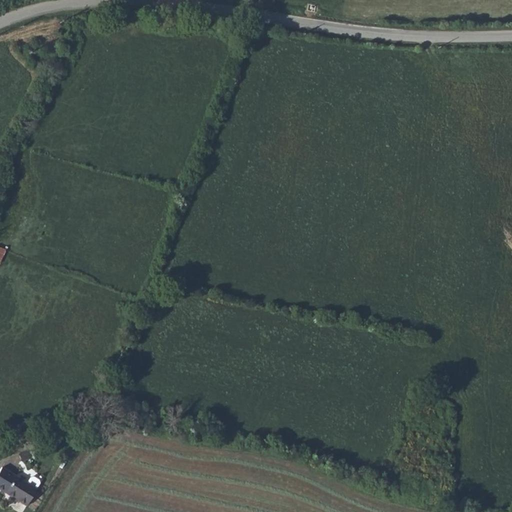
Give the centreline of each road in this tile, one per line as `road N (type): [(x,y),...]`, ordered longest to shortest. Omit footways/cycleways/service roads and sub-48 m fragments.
road 1 (unclassified): [(0,22),(87,0),(208,7),(349,32)]
road 2 (unclassified): [(511,35),(349,32)]
